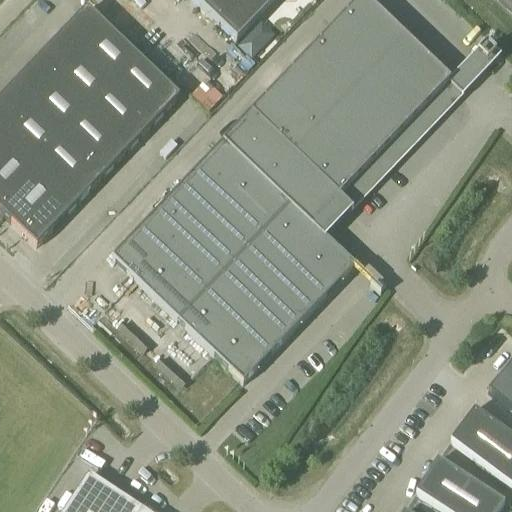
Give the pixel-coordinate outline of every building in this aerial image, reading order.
[(131,0),(154,23),(177,0),(186,0),(235,46),(278,0),(131,0)] [(250,119),(338,202),(449,86),(433,71),(430,74),(361,8),(350,19),(347,17),(250,119)] [(0,217),(36,252),(179,102),(87,14),(0,103),(0,217)] [(248,38),(237,50),(249,62),(261,50),(248,38)] [(337,203),(338,202),(250,119),(111,264),(242,389),(354,272),(313,234),(340,205),(337,203)] [(511,415),(511,366),(488,396),(511,415)] [(511,491),(511,441),(474,413),(450,445),(511,491)] [(437,511),(500,511),(504,508),(437,464),(415,497),(437,511)] [(135,511),(87,480),(66,511),(135,511)]
